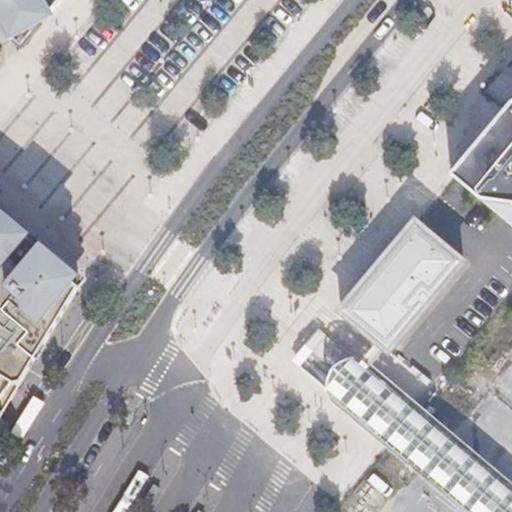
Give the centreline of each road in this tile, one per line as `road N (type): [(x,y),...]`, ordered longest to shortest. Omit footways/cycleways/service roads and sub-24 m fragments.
road 1 (tertiary): [(354,0),(157,246),(0,494)]
road 2 (tertiary): [(40,511),(192,270),(323,103)]
road 3 (tertiary): [(323,103),(406,0)]
road 4 (tertiary): [(323,103),(337,64),(385,0)]
